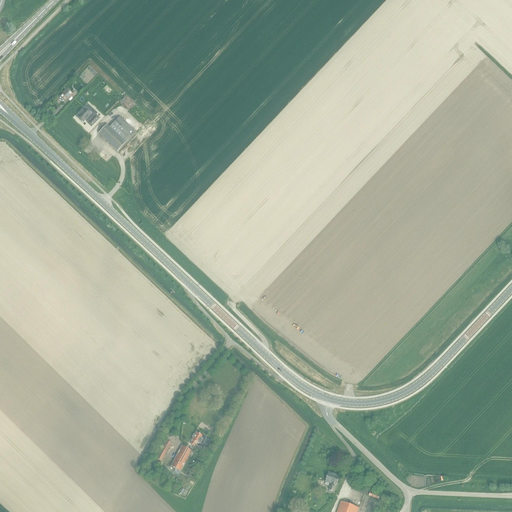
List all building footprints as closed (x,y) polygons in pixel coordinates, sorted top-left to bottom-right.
[(59,96),(60,97),(59,97),(60,99),(62,101),(64,101),(65,102),(70,96),(72,98),(78,92),(74,89),(71,93),(67,88),(59,96)] [(85,108),(76,117),(82,123),(83,123),(82,123),(85,120),(88,122),(88,123),(87,123),(91,127),(91,126),(99,119),(99,118),(95,115),(94,116),(91,114),(85,108)] [(98,133),(117,151),(125,142),(135,132),(119,116),(115,121),(109,127),(106,124),(98,133)] [(197,444),(202,435),(196,432),(191,441),(192,441),(190,444),(193,446),(195,443),(197,444)] [(161,461),(171,443),(166,440),(156,458),(161,461)] [(180,471),(191,450),(182,445),(170,466),(180,471)] [(334,492),(339,476),(328,472),(325,481),(331,484),(330,486),(329,485),(329,487),(330,487),(329,490),(334,492)] [(357,511),(359,508),(341,501),(336,511),(357,511)]
